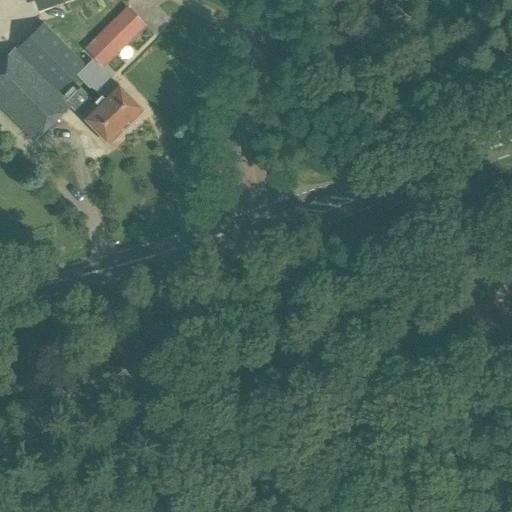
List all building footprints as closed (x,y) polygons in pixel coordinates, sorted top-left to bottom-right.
[(32,0),(37,13),(73,0),(32,0)] [(102,69),(145,27),(126,7),(83,50),(102,69)] [(104,116),(93,105),(91,107),(87,103),(90,100),(79,88),(76,91),(72,88),(62,98),(57,93),(85,65),(43,22),(14,50),(13,48),(0,60),(0,110),(33,143),(70,106),(108,145),(112,142),(115,142),(119,137),(119,134),(123,130),(106,114),(104,116)] [(106,114),(123,130),(130,124),(134,124),(138,119),(138,116),(142,112),(98,69),(86,81),(102,96),(93,105),(104,116),(106,114)] [(56,350),(73,346),(70,333),(53,337),(56,350)]
